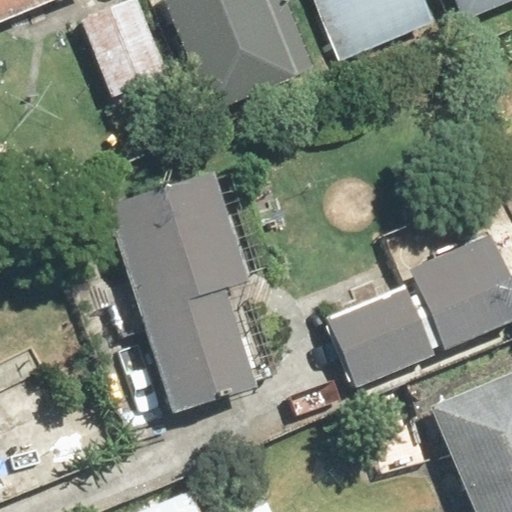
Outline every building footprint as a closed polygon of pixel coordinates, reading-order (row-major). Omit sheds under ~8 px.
[(0,0),(0,13),(32,0),(0,0)] [(140,0),(115,0),(75,16),(109,100),(171,76),(140,0)] [(254,0),(163,0),(201,103),(281,74),(254,0)] [(316,0),(336,56),(432,21),(424,0),(316,0)] [(453,0),(459,15),(496,0),(453,0)] [(211,158),(100,194),(170,409),(281,373),(211,158)] [(511,259),(492,200),(412,226),(451,341),(511,320),(511,259)] [(328,313),(350,383),(439,354),(416,285),(328,313)] [(511,511),(511,358),(425,397),(475,511),(511,511)] [(210,511),(197,476),(113,506),(114,511),(210,511)]
